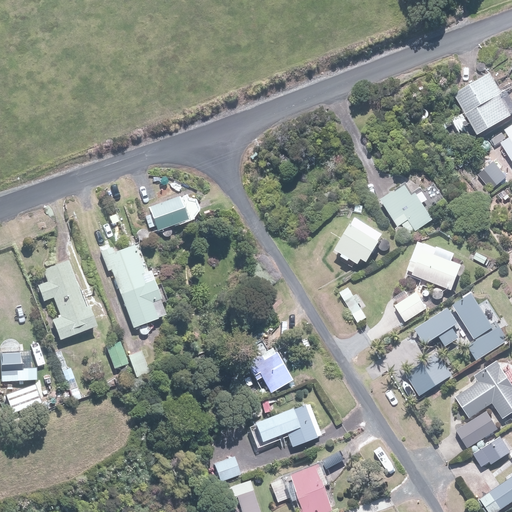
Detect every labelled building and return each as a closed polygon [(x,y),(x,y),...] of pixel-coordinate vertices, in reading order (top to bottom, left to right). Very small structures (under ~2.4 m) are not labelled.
[(488,73),(456,92),(479,131),(511,113),(488,73)] [(510,136),(501,142),(511,159),(511,124),(505,129),(510,136)] [(494,162),(479,175),(492,189),(507,177),(494,162)] [(408,181),(380,199),(397,226),(407,220),(414,231),(433,219),(408,181)] [(354,218),(334,248),(358,264),(361,259),(364,261),(381,235),(354,218)] [(418,241),(405,270),(450,289),(460,266),(433,255),(436,249),(418,241)] [(150,263),(140,267),(132,246),(109,254),(103,256),(109,271),(114,269),(136,326),(159,318),(153,302),(163,299),(150,263)] [(61,342),(70,338),(96,328),(70,262),(44,272),(48,282),(39,285),(45,300),(54,296),(61,316),(53,319),(61,342)] [(414,292),(396,305),(407,321),(426,307),(414,292)] [(453,305),(476,341),(468,346),(476,358),(507,339),(499,326),(493,330),(471,294),(453,305)] [(448,308),(415,329),(425,344),(437,336),(444,347),(458,337),(452,327),(458,323),(448,308)] [(294,380),(286,365),(272,339),(242,355),(256,381),(263,377),(271,392),(294,380)] [(1,352),(3,380),(39,379),(39,368),(22,368),(21,351),(1,352)] [(435,356),(406,374),(419,395),(448,376),(435,356)] [(480,381),(455,397),(469,419),(492,405),(502,419),(511,412),(511,385),(497,363),(477,376),(480,381)] [(35,385),(5,396),(12,416),(43,405),(35,385)] [(307,404),(256,424),(263,442),(288,433),(293,447),(320,437),(307,404)] [(486,411),(454,431),(466,449),(498,429),(486,411)] [(501,438),(473,453),(481,467),(491,461),(492,462),(509,452),(501,438)] [(235,457),(214,464),(220,482),(241,475),(235,457)] [(314,466),(290,475),(304,511),(325,511),(331,510),(314,466)] [(511,474),(479,498),(489,511),(497,511),(511,501),(511,474)] [(260,511),(251,484),(236,489),(243,511),(260,511)]
